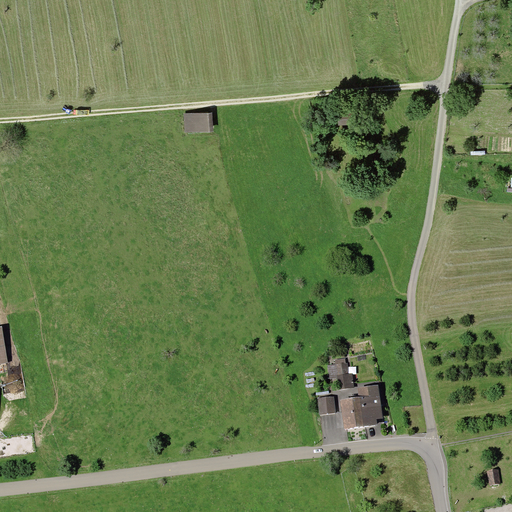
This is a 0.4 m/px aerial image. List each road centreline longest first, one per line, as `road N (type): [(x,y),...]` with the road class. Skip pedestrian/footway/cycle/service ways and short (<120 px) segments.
road 1 (track): [(0,120),(511,84)]
road 2 (residential): [(427,448),(432,436),(412,297),(459,0)]
road 3 (tertiary): [(0,492),(359,447),(427,448)]
